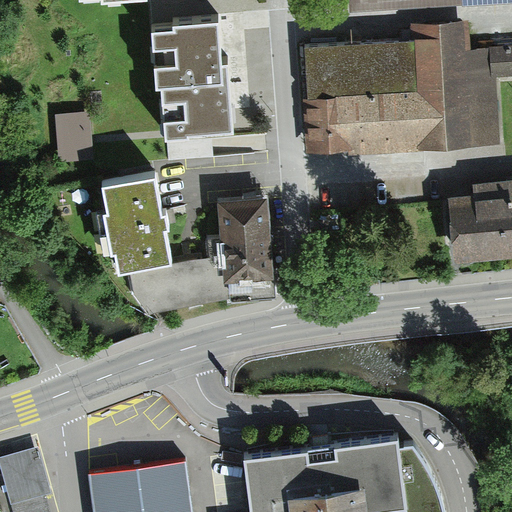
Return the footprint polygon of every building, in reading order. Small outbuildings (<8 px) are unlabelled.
[(463,5),(511,2),(511,0),(348,0),(349,12),(463,5)] [(222,59),(218,16),(176,19),(176,24),(152,25),(157,81),(163,81),(166,129),(234,124),(229,58),(222,59)] [(413,38),(301,44),(308,152),(498,141),(494,74),(511,72),(511,44),(472,46),(470,19),(412,23),(413,38)] [(91,112),(56,114),(59,161),(94,159),(91,112)] [(196,158),(197,141),(175,141),(174,158),(196,158)] [(159,207),(151,169),(100,179),(106,206),(102,207),(110,246),(114,245),(118,266),(170,255),(163,222),(167,221),(164,206),(159,207)] [(446,199),(452,262),(511,256),(511,181),(472,185),(474,197),(446,199)] [(273,296),(267,199),(216,203),(218,235),(207,237),(209,259),(131,274),(134,291),(152,315),(229,299),(230,303),(273,296)] [(244,511),(438,511),(438,506),(433,487),(420,459),(406,440),(391,440),(390,434),(236,454),(244,511)] [(39,445),(0,457),(0,467),(13,511),(51,511),(47,496),(54,494),(39,445)] [(189,511),(183,462),(89,472),(94,511),(189,511)]
